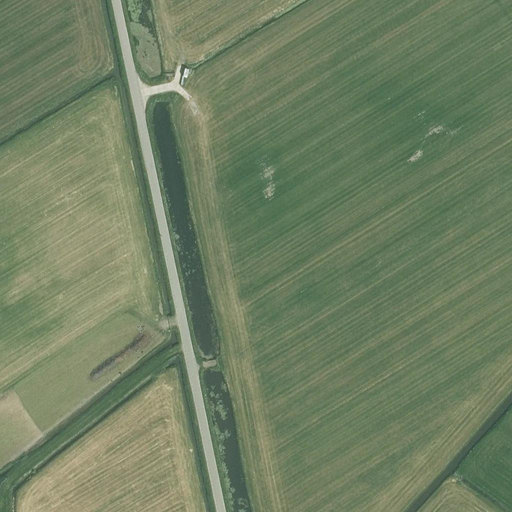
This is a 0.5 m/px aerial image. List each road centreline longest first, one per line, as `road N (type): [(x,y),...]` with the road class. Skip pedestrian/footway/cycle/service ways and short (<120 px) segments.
road 1 (unclassified): [(221,511),(115,0)]
road 2 (track): [(187,346),(24,468),(4,495)]
